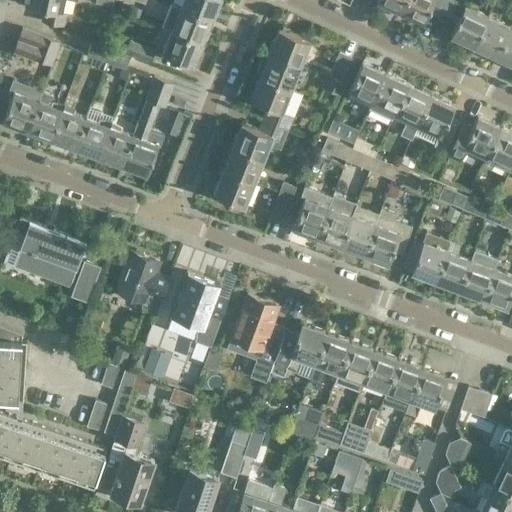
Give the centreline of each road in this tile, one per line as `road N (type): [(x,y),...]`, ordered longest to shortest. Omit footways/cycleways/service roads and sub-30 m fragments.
road 1 (residential): [(511,344),(165,217)]
road 2 (residential): [(511,103),(290,0)]
road 3 (residential): [(165,217),(251,0)]
road 4 (residential): [(165,217),(0,157)]
road 5 (residential): [(0,317),(48,335),(46,373),(112,396)]
